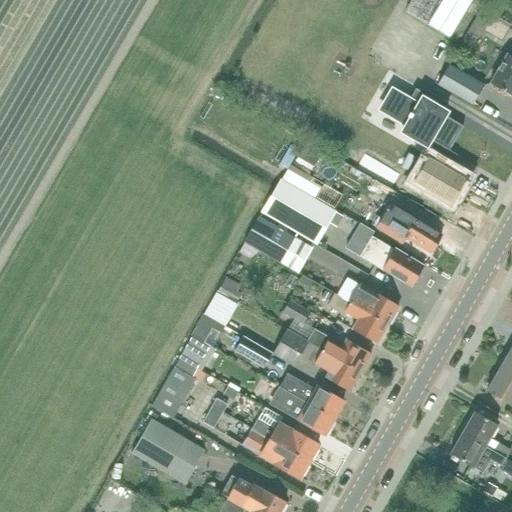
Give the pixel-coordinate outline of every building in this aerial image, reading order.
[(451,38),(473,0),(412,0),(406,11),(451,38)] [(492,18),(480,10),(468,31),(480,38),(492,18)] [(511,45),(507,53),(506,53),(489,83),(511,97),(511,45)] [(471,105),(483,85),(447,65),(436,85),(471,105)] [(436,101),(414,89),(408,100),(392,90),(381,110),(405,124),(400,132),(425,146),(421,153),(425,156),(448,169),(457,155),(448,150),(462,126),(444,116),(446,112),(434,105),(436,101)] [(266,131),(260,142),(286,156),(292,144),(266,131)] [(305,172),(315,155),(302,146),(291,164),(305,172)] [(375,160),(367,173),(421,205),(428,192),(450,205),(465,180),(425,156),(410,181),(375,160)] [(288,169),(282,178),(315,197),(320,187),(288,169)] [(314,198),(315,197),(282,178),(282,179),(281,179),(261,213),(315,244),(316,245),(336,211),(314,198)] [(322,189),(316,198),(324,202),(329,193),(322,189)] [(414,219),(408,214),(391,203),(376,228),(400,244),(403,238),(430,254),(442,235),(414,219)] [(298,274),(315,244),(261,213),(243,243),(280,264),(298,274)] [(372,236),(359,256),(381,270),(383,271),(384,270),(397,278),(411,285),(423,266),(394,249),(372,236)] [(227,275),(220,287),(237,298),(245,286),(227,275)] [(296,287),(306,293),(313,281),(303,276),(296,287)] [(388,325),(399,306),(361,283),(348,302),(388,325)] [(325,291),(321,298),(328,301),(331,295),(325,291)] [(388,325),(348,302),(334,294),(327,306),(343,316),(345,313),(356,320),(351,329),(377,344),(388,325)] [(289,299),(282,313),(303,325),(311,312),(289,299)] [(204,315),(192,336),(207,345),(212,347),(224,326),(204,315)] [(307,340),(287,329),(272,353),(272,354),(294,367),(300,356),(308,341),(307,340)] [(360,373),(371,354),(346,338),(340,349),(328,341),(330,338),(314,329),(307,340),(308,341),(360,373)] [(191,336),(185,348),(200,357),(207,345),(192,336),(191,336)] [(272,354),(272,353),(243,336),(234,351),(264,369),(272,354)] [(360,373),(308,341),(300,356),(313,363),(314,363),(327,371),(324,377),(349,392),(360,373)] [(511,345),(500,366),(511,373),(511,345)] [(195,379),(192,377),(197,369),(179,358),(165,384),(186,395),(195,379)] [(511,403),(511,373),(500,366),(486,391),(511,406),(511,403)] [(343,403),(316,386),(314,389),(287,373),(279,386),(279,387),(284,390),(334,419),(343,403)] [(173,418),(186,395),(165,384),(152,406),(173,418)] [(271,395),(288,405),(284,411),(324,435),(334,419),(284,390),(279,387),(279,386),(277,385),(271,395)] [(219,399),(214,407),(225,413),(230,405),(219,399)] [(511,450),(489,437),(497,424),(474,411),(462,432),(507,458),(511,450)] [(309,462),(319,446),(292,430),(293,429),(279,421),(275,428),(258,418),(251,431),(309,462)] [(161,470),(185,483),(204,449),(151,419),(132,453),(161,470)] [(300,479),(309,462),(251,431),(243,445),(260,455),(300,479)] [(507,458),(462,432),(449,454),(483,473),(490,460),(502,467),(507,458)] [(511,461),(507,459),(501,471),(511,477),(511,461)] [(221,495),(227,498),(250,511),(279,511),(286,502),(263,489),(262,490),(252,484),(250,487),(232,476),(221,495)] [(495,488),(487,483),(482,491),(491,496),(495,488)] [(250,511),(227,498),(219,511),(250,511)]
